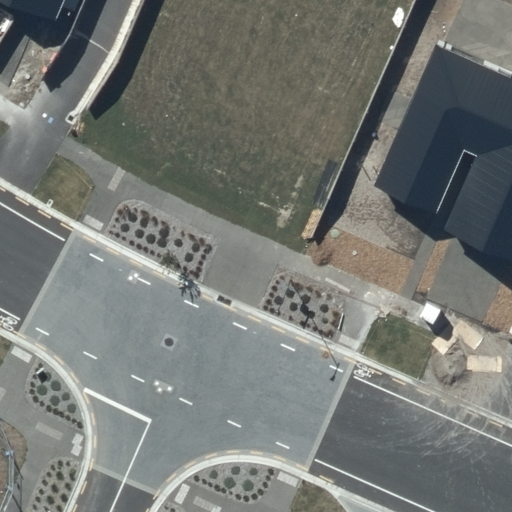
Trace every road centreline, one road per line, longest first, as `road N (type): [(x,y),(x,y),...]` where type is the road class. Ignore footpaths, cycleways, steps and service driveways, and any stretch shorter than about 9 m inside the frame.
road 1 (residential): [(511,493),(181,347)]
road 2 (residential): [(181,347),(0,251)]
road 3 (residential): [(108,511),(181,347)]
